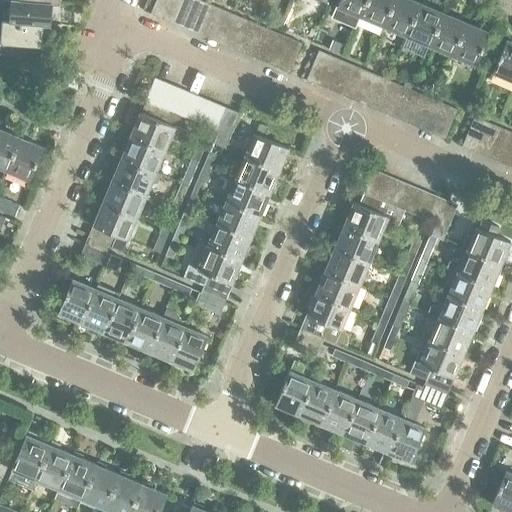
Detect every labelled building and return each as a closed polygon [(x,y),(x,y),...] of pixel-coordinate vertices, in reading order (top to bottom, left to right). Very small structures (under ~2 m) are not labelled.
[(52,2),(33,0),(10,0),(9,21),(44,24),(50,24),(52,2)] [(161,17),(168,0),(156,0),(151,13),(161,17)] [(168,0),(161,17),(173,22),(182,0),(168,0)] [(182,0),(173,22),(185,27),(196,0),(182,0)] [(196,0),(185,27),(196,32),(208,3),(201,0),(196,0)] [(339,0),(337,6),(361,16),(367,0),(339,0)] [(367,0),(361,16),(384,26),(394,0),(367,0)] [(394,0),(384,26),(407,36),(421,3),(414,0),(394,0)] [(196,32),(207,37),(220,8),(208,3),(196,32)] [(407,36),(430,46),(444,12),(421,3),(407,36)] [(207,37),(219,42),(231,13),(220,8),(207,37)] [(430,46),(453,55),(467,22),(444,12),(430,46)] [(219,42),(231,47),(243,17),(231,13),(219,42)] [(231,47),(242,51),(254,22),(243,17),(231,47)] [(0,63),(40,67),(44,24),(9,21),(2,20),(0,42),(0,63)] [(242,51),(254,56),(266,27),(254,22),(242,51)] [(467,22),(453,55),(476,65),(490,32),(467,22)] [(254,56),(265,61),(277,32),(266,27),(254,56)] [(265,61),(277,66),(289,37),(277,32),(265,61)] [(289,37),(277,66),(289,71),(302,42),(289,37)] [(492,72),(511,80),(511,41),(506,39),(505,41),(496,38),(491,50),(500,54),(492,72)] [(318,84),(330,55),(319,50),(307,79),(318,84)] [(318,84),(330,89),(342,60),(330,55),(318,84)] [(330,89),(342,94),(354,65),(342,60),(330,89)] [(342,94),(353,98),(365,70),(354,65),(342,94)] [(353,98),(364,103),(376,74),(365,70),(353,98)] [(364,103),(376,108),(388,79),(376,74),(364,103)] [(155,76),(145,99),(156,104),(166,81),(155,76)] [(376,108),(387,113),(400,84),(388,79),(376,108)] [(156,104),(168,109),(177,86),(166,81),(156,104)] [(387,113),(399,118),(411,89),(400,84),(387,113)] [(168,109),(177,113),(187,90),(177,86),(168,109)] [(399,118),(410,123),(423,94),(411,89),(399,118)] [(177,113),(180,114),(189,118),(199,95),(187,90),(177,113)] [(410,123),(422,128),(434,99),(423,94),(410,123)] [(189,118),(200,123),(210,100),(199,95),(189,118)] [(177,113),(168,109),(156,104),(145,99),(130,134),(165,149),(170,138),(184,144),(189,130),(175,125),(180,114),(177,113)] [(422,128),(433,132),(446,104),(434,99),(422,128)] [(210,100),(200,123),(211,127),(221,105),(210,100)] [(457,109),(446,104),(433,132),(445,137),(457,109)] [(225,147),(239,112),(228,108),(213,142),(225,147)] [(462,145),(473,150),(486,121),(475,116),(462,145)] [(473,150),(485,154),(497,126),(486,121),(473,150)] [(485,154),(496,159),(509,130),(497,126),(485,154)] [(0,167),(6,170),(10,161),(20,136),(0,127),(0,167)] [(508,164),(509,161),(511,154),(511,131),(509,130),(496,159),(508,164)] [(245,155),(279,170),(289,147),(255,132),(245,155)] [(121,157),(156,171),(165,149),(130,134),(121,157)] [(10,161),(6,170),(29,180),(44,146),(20,136),(10,161)] [(197,145),(191,159),(198,162),(204,148),(197,145)] [(203,165),(210,168),(216,154),(209,151),(203,165)] [(269,193),(279,170),(245,155),(236,178),(269,193)] [(146,194),(147,192),(156,171),(121,157),(111,179),(146,194)] [(181,182),(188,185),(198,162),(191,159),(181,182)] [(194,187),(201,190),(210,168),(203,165),(194,187)] [(372,168),(362,191),(374,196),(384,173),(372,168)] [(374,196),(384,201),(394,178),(384,173),(374,196)] [(226,201),(260,215),(269,193),(236,178),(226,201)] [(384,201),(395,205),(405,182),(394,178),(384,201)] [(153,194),(147,192),(146,194),(111,179),(102,201),(137,216),(144,198),(150,201),(153,194)] [(172,204),(179,207),(188,185),(181,182),(172,204)] [(395,205),(397,206),(406,210),(416,187),(405,182),(395,205)] [(184,210),(192,213),(201,190),(194,187),(184,210)] [(406,210),(417,214),(427,191),(416,187),(406,210)] [(344,223),(378,238),(382,227),(387,229),(397,206),(395,205),(384,201),(374,196),(362,191),(358,203),(353,201),(344,223)] [(427,191),(417,214),(428,219),(438,196),(427,191)] [(19,205),(0,196),(0,209),(14,215),(19,205)] [(442,239),(457,204),(445,199),(431,234),(442,239)] [(122,251),(137,216),(102,201),(87,236),(122,251)] [(217,223),(250,238),(260,215),(226,201),(217,223)] [(162,227),(169,230),(179,207),(172,204),(162,227)] [(175,232),(182,235),(192,213),(184,210),(175,232)] [(0,214),(0,227),(8,231),(12,220),(0,214)] [(476,226),(467,249),(501,264),(511,241),(495,234),(498,226),(481,219),(478,227),(476,226)] [(207,246),(241,260),(250,238),(217,223),(207,246)] [(334,246),(368,261),(378,238),(344,223),(334,246)] [(153,250),(160,253),(169,230),(162,227),(153,250)] [(165,255),(173,258),(182,235),(175,232),(165,255)] [(408,251),(415,254),(421,240),(414,237),(408,251)] [(421,256),(428,259),(434,245),(427,242),(421,256)] [(109,254),(84,243),(80,255),(104,265),(109,254)] [(241,260),(207,246),(198,268),(208,273),(204,284),(227,294),(241,260)] [(325,269),(359,283),(368,261),(334,246),(325,269)] [(446,268),(457,273),(457,271),(492,286),(501,264),(467,249),(463,259),(449,261),(446,268)] [(399,273),(406,276),(415,254),(408,251),(399,273)] [(111,253),(105,266),(117,271),(123,258),(111,253)] [(411,279),(419,282),(428,259),(421,256),(411,279)] [(129,270),(152,280),(155,273),(132,263),(129,270)] [(315,291),(349,306),(359,283),(325,269),(315,291)] [(457,271),(457,273),(453,280),(451,280),(449,280),(448,280),(447,281),(442,293),(447,295),(448,294),(482,309),(492,286),(457,271)] [(152,280),(175,289),(178,282),(155,273),(152,280)] [(389,296),(397,299),(406,276),(399,273),(389,296)] [(58,313),(81,322),(96,288),(65,275),(60,288),(67,292),(58,313)] [(402,301),(409,305),(419,282),(411,279),(402,301)] [(192,288),(178,282),(175,289),(189,295),(192,288)] [(103,332),(118,297),(120,293),(98,283),(96,288),(81,322),(103,332)] [(224,301),(200,291),(199,291),(194,302),(219,313),(224,301)] [(340,328),(349,306),(315,291),(301,326),(324,335),(347,346),(348,345),(347,344),(348,341),(348,337),(346,332),(345,330),(340,328)] [(448,294),(447,295),(444,303),(430,305),(427,314),(437,318),(438,317),(472,331),(482,309),(448,294)] [(380,319),(387,322),(397,299),(389,296),(380,319)] [(103,332),(126,341),(141,307),(118,297),(103,332)] [(393,324),(400,327),(409,305),(402,301),(393,324)] [(126,341),(149,351),(163,316),(141,307),(126,341)] [(149,351),(171,360),(185,326),(163,316),(149,351)] [(463,354),(472,331),(438,317),(437,318),(428,339),(463,354)] [(387,322),(380,319),(370,342),(377,345),(387,322)] [(400,327),(393,324),(383,347),(390,350),(400,327)] [(185,326),(171,360),(194,370),(208,335),(185,326)] [(327,345),(298,333),(293,344),(322,357),(327,345)] [(463,354),(428,339),(420,358),(416,356),(409,372),(448,389),(463,354)] [(332,356),(346,362),(349,355),(335,349),(332,356)] [(346,362),(369,372),(372,364),(349,355),(346,362)] [(298,414),(312,379),(302,375),(306,364),(294,359),(290,370),(289,370),(275,404),(298,414)] [(369,372),(391,381),(394,374),(372,364),(369,372)] [(409,380),(394,374),(391,381),(406,387),(409,380)] [(298,414),(321,423),(335,389),(312,379),(298,414)] [(445,395),(416,383),(415,382),(411,393),(441,406),(445,395)] [(321,423),(343,433),(358,398),(335,389),(321,423)] [(343,433),(365,442),(380,408),(358,398),(343,433)] [(402,417),(388,452),(410,461),(425,427),(414,422),(416,417),(412,407),(408,405),(402,417)] [(365,442),(388,452),(402,417),(380,408),(365,442)] [(11,428),(4,445),(14,449),(21,432),(11,428)] [(11,469),(36,480),(50,444),(34,437),(35,435),(27,431),(11,469)] [(36,480),(58,489),(73,454),(50,444),(36,480)] [(58,489),(81,499),(96,464),(73,454),(58,489)] [(0,456),(0,476),(3,477),(9,461),(0,456)] [(81,499),(104,508),(119,473),(96,464),(81,499)] [(492,470),(488,481),(498,485),(501,480),(498,472),(492,470)] [(491,503),(511,511),(511,472),(505,470),(501,480),(498,485),(491,503)] [(104,508),(112,511),(129,511),(142,483),(119,473),(104,508)] [(142,483),(129,511),(159,511),(157,511),(165,493),(142,483)] [(0,511),(19,511),(0,503),(0,511)]
